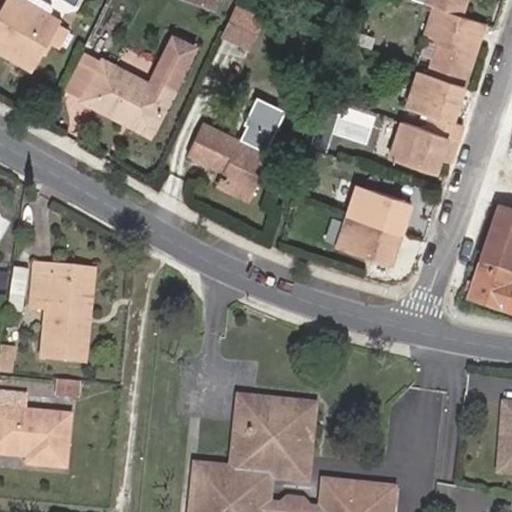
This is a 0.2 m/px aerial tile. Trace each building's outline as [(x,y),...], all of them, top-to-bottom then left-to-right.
[(5,0),(0,10),(0,55),(33,74),(62,22),(48,14),(46,13),(43,18),(21,4),(24,0),(23,0),(5,0)] [(23,0),(24,0),(21,4),(43,18),(46,13),(48,14),(52,7),(52,3),(45,0),(23,0)] [(268,13),(240,0),(239,0),(226,27),(255,40),(268,13)] [(458,135),(462,119),(453,117),(466,81),(486,19),(464,11),(467,0),(432,0),(438,2),(428,35),(442,40),(433,70),(423,66),(411,104),(434,112),(430,125),(406,117),(393,157),(434,170),(442,147),(452,150),(458,135)] [(149,82),(169,92),(193,45),(172,34),(149,82)] [(81,101),(101,59),(83,50),(64,92),(81,101)] [(81,101),(120,119),(122,114),(152,127),(169,92),(149,82),(101,59),(81,101)] [(149,133),(152,127),(122,114),(120,119),(149,133)] [(187,157),(211,168),(213,164),(223,169),(220,173),(217,180),(253,197),(271,159),(204,126),(187,157)] [(385,126),(381,148),(394,151),(399,129),(385,126)] [(511,163),(497,207),(511,212),(511,163)] [(213,164),(211,168),(220,173),(223,169),(213,164)] [(253,197),(217,180),(215,185),(250,202),(253,197)] [(410,199),(356,182),(345,211),(334,242),(389,261),(400,229),(410,199)] [(511,276),(511,212),(497,207),(467,298),(511,311),(511,285),(509,285),(511,276)] [(48,309),(44,354),(86,357),(89,322),(82,321),(83,311),(85,311),(87,284),(51,279),(51,269),(37,267),(33,307),(48,309)] [(28,272),(12,270),(7,298),(24,300),(28,272)] [(15,350),(0,347),(0,373),(13,374),(15,350)] [(72,398),(73,384),(58,382),(57,396),(72,398)] [(17,394),(0,391),(0,451),(25,454),(25,463),(63,467),(69,415),(17,408),(17,394)] [(235,396),(233,421),(249,423),(251,398),(235,396)] [(499,464),(511,465),(511,397),(504,396),(499,464)] [(249,423),(233,421),(229,467),(194,463),(189,511),(386,511),(389,490),(323,483),(319,509),(310,508),(303,500),(285,498),(277,504),(267,503),(269,477),(304,480),(311,405),(251,398),(249,423)]
